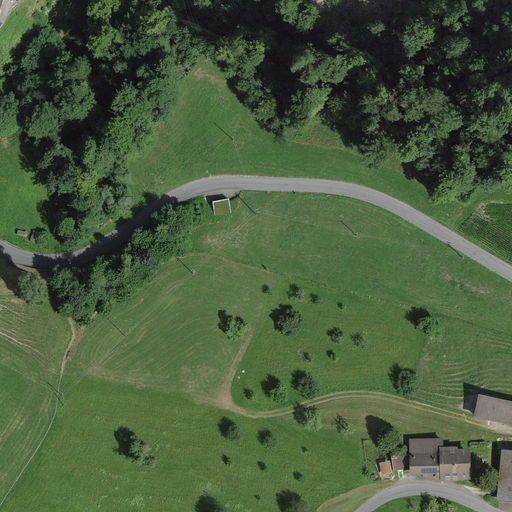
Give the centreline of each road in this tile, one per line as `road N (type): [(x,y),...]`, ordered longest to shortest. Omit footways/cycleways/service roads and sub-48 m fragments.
road 1 (unclassified): [(0,249),(25,260),(62,260),(187,191),(287,182),(391,202),(511,274)]
road 2 (residential): [(490,511),(419,489),(385,496),(364,511)]
